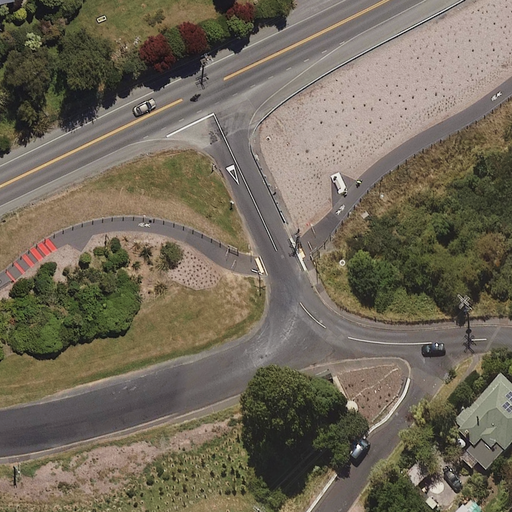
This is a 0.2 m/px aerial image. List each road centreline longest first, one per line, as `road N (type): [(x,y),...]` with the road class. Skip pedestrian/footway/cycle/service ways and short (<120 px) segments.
road 1 (residential): [(0,438),(59,426),(333,334)]
road 2 (residential): [(201,88),(297,297),(333,334)]
road 3 (trunk): [(201,88),(0,183)]
road 4 (residential): [(329,511),(425,381),(444,342)]
road 5 (trunk): [(382,0),(201,88)]
